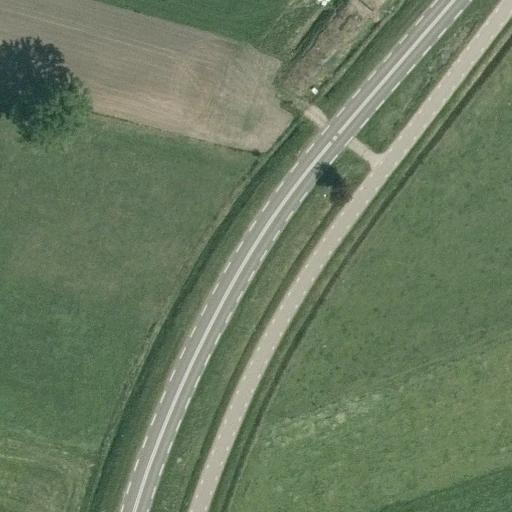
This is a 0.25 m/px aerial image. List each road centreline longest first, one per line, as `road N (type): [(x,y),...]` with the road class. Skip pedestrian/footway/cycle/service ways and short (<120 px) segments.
road 1 (secondary): [(135,511),(147,460),(218,307),(337,131)]
road 2 (unclassified): [(195,511),(304,273),(380,167)]
road 3 (unclassified): [(380,167),(511,1)]
road 4 (secondary): [(337,131),(454,0)]
